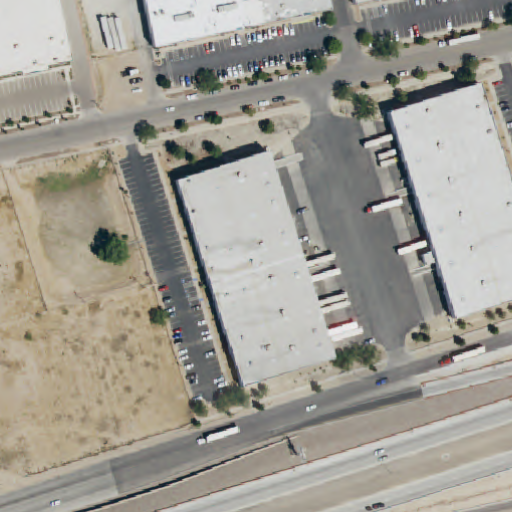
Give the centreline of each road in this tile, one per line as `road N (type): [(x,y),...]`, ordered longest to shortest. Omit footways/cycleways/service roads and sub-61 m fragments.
road 1 (secondary): [(511,345),(4,511)]
road 2 (tertiary): [(511,40),(0,151)]
road 3 (motorway): [(511,413),(208,511)]
road 4 (motorway): [(511,387),(258,496)]
road 5 (motorway): [(369,511),(511,466)]
